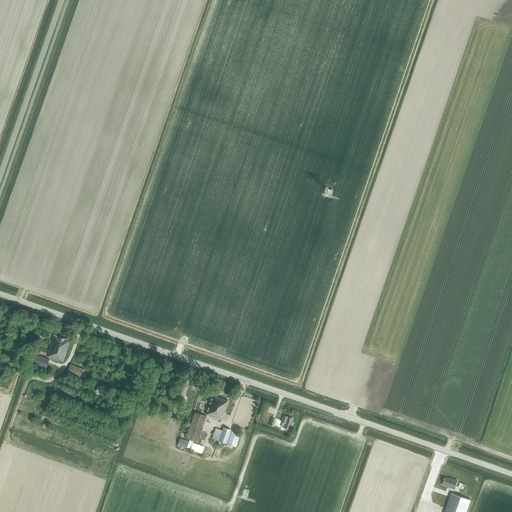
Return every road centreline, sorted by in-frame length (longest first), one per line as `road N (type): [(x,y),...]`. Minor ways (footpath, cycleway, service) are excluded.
road 1 (unclassified): [(511,474),(0,294)]
road 2 (tertiary): [(0,176),(61,0)]
